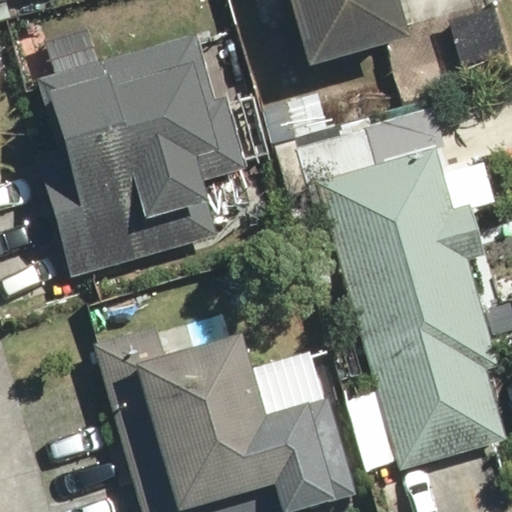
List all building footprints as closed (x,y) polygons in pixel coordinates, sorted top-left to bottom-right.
[(0,0),(0,8),(34,0),(0,0)] [(305,0),(325,63),(426,31),(416,0),(305,0)] [(511,31),(506,4),(451,16),(461,62),(511,51),(511,31)] [(222,94),(202,34),(60,79),(96,188),(68,197),(92,270),(224,228),(214,198),(230,193),(224,175),(255,164),(231,91),(222,94)] [(446,136),(318,173),(406,474),(511,442),(511,424),(494,364),(504,361),(475,262),(499,255),(482,199),(465,203),(446,136)] [(167,313),(95,334),(147,511),(311,511),(310,507),(357,493),(330,401),(278,416),(252,325),(177,347),(167,313)]
